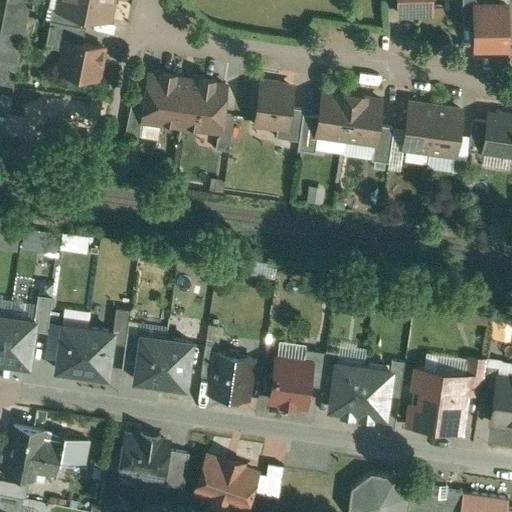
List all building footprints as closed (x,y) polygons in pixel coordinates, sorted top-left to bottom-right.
[(31,0),(29,0),(5,0),(0,30),(0,81),(15,85),(31,0)] [(61,0),(60,8),(60,9),(84,13),(109,18),(112,0),(61,0)] [(399,0),(399,1),(400,13),(432,11),(431,0),(399,0)] [(476,0),(463,0),(463,22),(475,21),(475,4),(477,4),(476,0)] [(477,4),(475,4),(475,21),(476,48),(508,47),(507,3),(477,4)] [(84,13),(60,9),(60,8),(52,6),(50,19),(51,19),(81,25),(84,13)] [(81,25),(51,19),(46,45),(64,49),(66,39),(83,42),(86,26),(81,25)] [(83,42),(66,39),(64,49),(63,55),(67,56),(64,70),(101,77),(104,58),(102,57),(104,46),(83,42)] [(201,80),(175,76),(176,73),(162,71),(162,74),(149,72),(145,101),(143,119),(144,119),(181,125),(179,140),(180,140),(182,125),(219,130),(220,130),(223,112),(227,83),(214,82),(215,79),(201,77),(201,80)] [(279,82),(264,80),(262,82),(259,99),(257,100),(256,109),(257,111),(257,117),(271,119),(271,123),(279,125),(277,136),(286,138),(291,106),(294,86),(281,84),(279,82)] [(344,93),(323,90),(319,115),(317,133),(318,133),(346,138),(353,92),(345,91),(344,93)] [(13,94),(1,92),(0,98),(0,111),(9,113),(13,94)] [(382,98),(361,95),(361,94),(353,92),(346,138),(364,140),(368,138),(375,139),(375,142),(376,142),(379,123),(382,98)] [(132,99),(126,133),(142,135),(144,119),(143,119),(145,101),(132,99)] [(436,105),(410,101),(406,127),(404,145),(430,149),(436,105)] [(462,108),(436,105),(430,149),(456,153),(462,108)] [(304,108),(291,106),(286,138),(300,139),(304,112),(304,108)] [(235,114),(223,112),(220,130),(219,130),(216,148),(230,149),(235,114)] [(319,115),(304,112),(300,139),(298,148),(316,151),(318,133),(317,133),(319,115)] [(510,113),(503,112),(501,114),(489,112),(488,120),(485,146),(486,146),(511,150),(511,152),(511,115),(510,113)] [(488,120),(473,118),(469,149),(485,152),(486,146),(485,146),(488,120)] [(394,126),(379,123),(376,142),(375,142),(372,159),(390,161),(392,144),(394,126)] [(406,127),(394,126),(392,144),(404,145),(406,127)] [(477,166),(507,167),(508,155),(478,154),(477,166)] [(467,159),(454,157),(453,170),(466,172),(467,159)] [(0,245),(11,248),(13,229),(0,226),(0,245)] [(53,231),(19,228),(18,245),(52,249),(53,231)] [(79,251),(83,236),(56,230),(53,245),(79,251)] [(489,303),(459,298),(457,312),(466,313),(466,318),(486,321),(489,303)] [(0,356),(4,357),(10,312),(0,310),(0,356)] [(34,315),(10,312),(4,357),(28,361),(34,315)] [(56,365),(82,369),(88,324),(63,320),(56,365)] [(115,327),(88,324),(82,369),(109,373),(115,327)] [(160,383),(166,337),(144,334),(138,380),(160,383)] [(192,340),(166,337),(160,383),(185,386),(192,340)] [(207,339),(201,375),(213,376),(217,351),(218,352),(220,341),(207,339)] [(326,351),(306,348),(304,361),(312,362),(309,383),(321,385),(321,384),(326,351)] [(339,350),(326,349),(326,351),(321,384),(333,386),(337,360),(338,360),(339,350)] [(231,350),(227,353),(218,352),(217,351),(213,376),(211,391),(247,396),(253,357),(243,355),(239,351),(231,350)] [(487,357),(470,355),(467,373),(468,373),(466,391),(481,393),(487,357)] [(304,361),(277,357),(271,399),(282,400),(282,403),(294,405),(294,402),(306,404),(309,383),(312,362),(304,361)] [(405,360),(392,358),(391,368),(392,368),(388,393),(400,395),(405,360)] [(338,360),(337,360),(333,386),(330,406),(343,408),(343,412),(353,413),(354,409),(358,410),(364,364),(338,360)] [(391,368),(364,364),(358,410),(362,410),(361,414),(371,416),(372,412),(385,414),(388,393),(392,368),(391,368)] [(500,365),(488,364),(484,387),(496,389),(498,374),(500,365)] [(467,373),(417,366),(414,387),(418,387),(416,401),(412,400),(409,421),(460,429),(466,391),(468,373),(467,373)] [(511,375),(498,374),(496,389),(491,421),(511,424),(511,375)] [(44,430),(14,425),(10,448),(40,454),(43,439),(44,430)] [(58,433),(44,430),(43,439),(56,442),(58,433)] [(141,435),(126,433),(120,469),(162,476),(163,476),(168,447),(169,440),(161,439),(161,436),(142,432),(141,435)] [(56,442),(43,439),(40,454),(60,458),(61,453),(63,443),(56,442)] [(79,446),(63,443),(61,453),(66,454),(65,458),(76,460),(79,446)] [(190,451),(168,447),(163,476),(162,476),(161,482),(184,486),(190,451)] [(40,454),(10,448),(5,473),(35,479),(40,454)] [(244,463),(223,455),(222,458),(208,453),(200,478),(213,483),(207,503),(228,510),(231,502),(244,507),(245,504),(250,503),(253,494),(250,490),(257,470),(243,465),(244,463)] [(60,458),(40,454),(35,479),(44,481),(46,473),(57,475),(59,464),(60,458)] [(284,464),(269,462),(264,493),(279,496),(284,464)] [(74,466),(59,464),(57,475),(72,477),(74,466)] [(460,511),(464,490),(401,481),(395,474),(371,470),(352,485),(349,509),(351,511),(460,511)] [(58,491),(39,488),(37,499),(56,502),(58,491)] [(509,497),(464,490),(460,511),(511,511),(511,507),(508,507),(509,497)] [(0,511),(4,511),(13,511),(16,497),(0,493),(0,511)]
